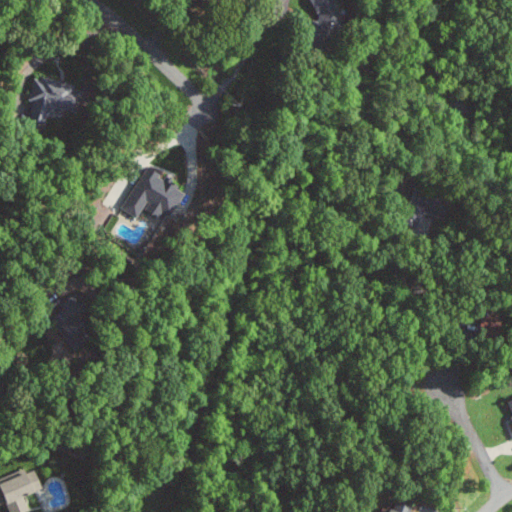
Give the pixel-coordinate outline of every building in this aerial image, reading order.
[(341,20),(332,0),(312,0),(324,27),(341,20)] [(78,86),(41,75),(28,116),(47,122),(53,104),(77,112),(82,95),(76,93),(78,86)] [(125,210),(141,218),(146,208),(161,216),(164,211),(175,217),(187,193),(179,189),(181,186),(148,168),(125,210)] [(422,211),(446,221),(454,203),(414,186),(406,205),(422,212),(422,211)] [(29,511),(33,510),(27,498),(46,488),(37,469),(28,473),(26,468),(12,474),(14,479),(5,484),(13,500),(8,503),(11,511),(29,511)] [(414,511),(416,508),(399,501),(395,510),(390,508),(388,511),(414,511)]
